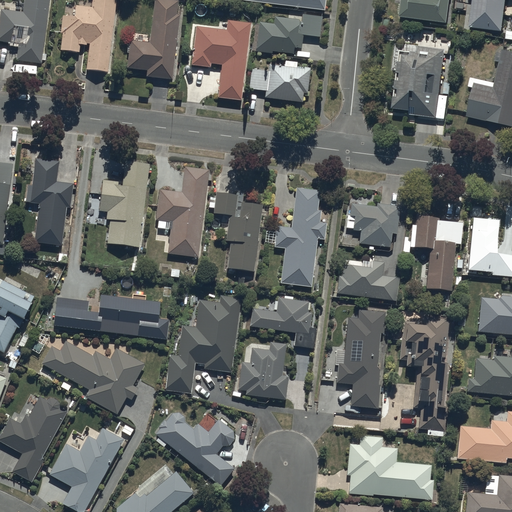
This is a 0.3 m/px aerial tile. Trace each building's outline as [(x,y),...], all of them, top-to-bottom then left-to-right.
[(0,8),(0,9),(0,39),(18,42),(16,59),(41,62),(49,0),(23,0),(22,11),(0,8)] [(63,33),(61,49),(79,51),(80,44),(87,45),(87,43),(89,43),(86,69),(108,71),(116,0),(93,0),(93,7),(77,5),(76,16),(63,14),(61,33),(63,33)] [(156,0),(151,42),(131,39),(128,67),(147,69),(146,75),(172,79),(180,13),(178,13),(179,0),(156,0)] [(244,0),(325,9),(325,0),(244,0)] [(400,0),(398,15),(446,21),(448,0),(400,0)] [(471,0),(468,26),(501,31),(505,0),(471,0)] [(273,23),(260,21),(256,51),(272,53),(273,51),(292,53),(293,47),(301,48),(303,34),(319,36),(322,16),(302,13),(301,19),(275,16),(273,23)] [(191,65),(210,67),(211,63),(221,64),(217,97),(241,100),(251,22),(228,19),(227,29),(196,25),(191,65)] [(418,46),(417,52),(399,49),(391,108),(409,111),(408,114),(435,118),(444,49),(418,46)] [(466,115),(511,125),(511,51),(495,48),(493,60),(499,61),(494,83),(470,77),(468,86),(472,87),(466,115)] [(266,90),(266,97),(302,101),(303,93),(307,93),(310,67),(305,67),(305,69),(297,68),(298,62),(285,61),(285,66),(270,65),(270,71),(252,69),(250,88),(266,90)] [(25,201),(38,203),(34,240),(62,244),(66,206),(69,206),(71,183),(55,181),(58,161),(31,157),(25,201)] [(148,162),(125,159),(122,184),(117,183),(117,180),(102,178),(99,211),(106,212),(105,218),(110,218),(107,242),(138,246),(148,162)] [(0,242),(2,243),(12,164),(0,161),(0,242)] [(198,256),(207,180),(212,180),(213,173),(208,173),(209,169),(184,166),(181,191),(160,189),(156,219),(158,220),(157,227),(170,229),(167,252),(198,256)] [(273,246),(284,247),(279,281),(310,285),(316,237),(322,238),(324,222),(318,221),(320,210),(316,210),(319,190),(296,187),(291,226),(276,224),(273,246)] [(227,266),(252,269),(261,203),(241,200),(242,192),(235,191),(235,193),(216,190),(215,197),(211,196),(209,207),(214,207),(213,211),(229,213),(226,239),(230,240),(227,266)] [(358,242),(369,243),(368,249),(372,249),(373,244),(389,246),(390,232),(395,233),(399,206),(376,203),(375,205),(351,202),(349,214),(347,214),(345,226),(352,227),(352,228),(360,229),(358,242)] [(408,247),(428,248),(425,286),(450,288),(454,242),(460,243),(461,221),(436,219),(436,216),(427,215),(427,211),(415,210),(414,224),(410,223),(408,247)] [(499,219),(472,217),(468,268),(491,271),(491,274),(511,276),(511,266),(511,253),(495,252),(499,219)] [(338,276),(336,292),(395,300),(398,277),(382,275),(383,262),(349,257),(348,264),(343,264),(341,276),(338,276)] [(0,349),(3,351),(16,325),(19,326),(34,295),(26,291),(27,288),(5,277),(4,280),(0,278),(0,349)] [(56,296),(53,323),(166,337),(169,319),(157,317),(159,301),(100,293),(98,311),(87,310),(88,300),(56,296)] [(195,326),(182,324),(178,355),(170,354),(165,389),(190,392),(194,362),(204,364),(204,368),(230,371),(240,296),(221,294),(220,301),(199,298),(195,326)] [(481,296),(477,330),(511,333),(511,296),(499,295),(499,298),(481,296)] [(253,307),(250,325),(295,332),(293,344),(312,347),(315,328),(308,327),(311,312),(306,311),(307,301),(278,296),(276,311),(253,307)] [(357,317),(347,316),(343,350),(336,349),(334,363),(338,364),(336,381),(351,383),(349,404),(376,407),(380,367),(375,367),(379,335),(381,336),(384,311),(358,308),(357,317)] [(406,365),(415,365),(413,406),(420,407),(418,427),(427,428),(427,434),(442,435),(444,406),(442,406),(445,361),(444,360),(446,319),(424,318),(424,323),(402,322),(400,358),(406,359),(406,365)] [(52,345),(42,363),(88,389),(84,396),(116,413),(126,395),(131,398),(138,387),(133,384),(144,363),(116,347),(109,358),(95,350),(92,355),(65,339),(59,350),(52,345)] [(246,389),(246,393),(284,398),(288,374),(282,374),(286,344),(270,342),(269,349),(252,346),(250,362),(242,361),(239,388),(246,389)] [(467,377),(466,390),(511,394),(511,351),(510,357),(493,355),(493,358),(475,356),(473,378),(467,377)] [(0,433),(0,440),(21,452),(12,470),(32,480),(43,459),(41,458),(66,410),(60,406),(60,405),(60,404),(60,403),(59,403),(59,402),(59,401),(58,401),(58,400),(57,400),(57,399),(56,399),(55,398),(54,398),(53,398),(52,398),(51,398),(50,398),(49,398),(48,399),(47,399),(47,400),(40,395),(28,416),(25,414),(23,418),(17,414),(13,420),(9,417),(0,433)] [(511,410),(506,410),(505,420),(490,419),(489,427),(460,425),(457,457),(506,462),(506,457),(511,457),(511,410)] [(158,426),(160,428),(155,433),(159,436),(156,440),(163,447),(167,442),(221,485),(234,468),(216,453),(222,445),(229,444),(234,438),(233,430),(218,418),(208,431),(197,423),(193,429),(183,421),(184,416),(179,412),(171,412),(168,420),(166,421),(163,419),(158,426)] [(79,511),(83,511),(122,438),(102,427),(96,439),(87,435),(79,450),(65,443),(49,474),(72,486),(62,503),(79,511)] [(372,495),(372,493),(430,499),(432,479),(429,479),(431,464),(395,461),(396,448),(381,446),(382,437),(360,434),(359,443),(348,442),(345,474),(350,474),(348,493),(372,495)] [(167,511),(193,491),(175,471),(173,472),(165,463),(137,486),(138,488),(116,507),(115,511),(167,511)] [(466,491),(463,511),(511,511),(511,474),(498,474),(496,494),(466,491)] [(379,511),(380,506),(338,503),(336,511),(379,511)]
